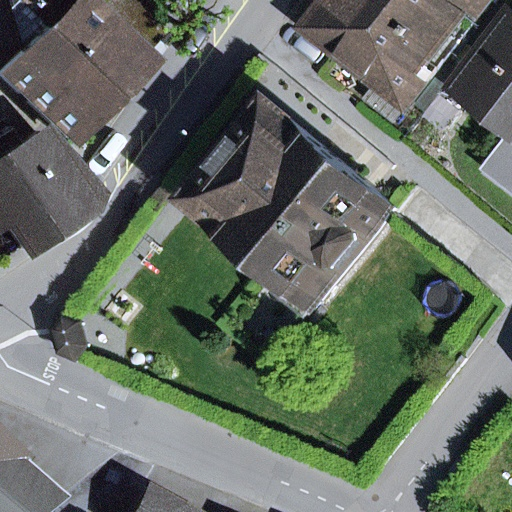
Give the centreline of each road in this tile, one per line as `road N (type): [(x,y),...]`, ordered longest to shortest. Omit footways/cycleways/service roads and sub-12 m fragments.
road 1 (residential): [(264,0),(95,236),(0,320)]
road 2 (residential): [(337,511),(0,363)]
road 3 (residential): [(511,359),(404,511)]
